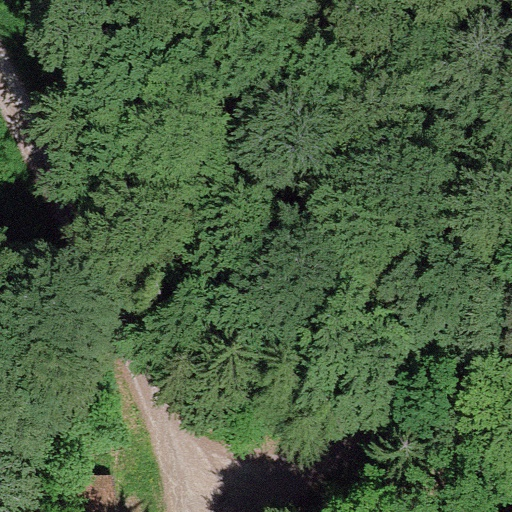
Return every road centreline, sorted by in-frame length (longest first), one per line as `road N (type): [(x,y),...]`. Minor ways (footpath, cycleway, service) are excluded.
road 1 (track): [(188,483),(61,170),(0,52)]
road 2 (track): [(188,483),(511,369)]
